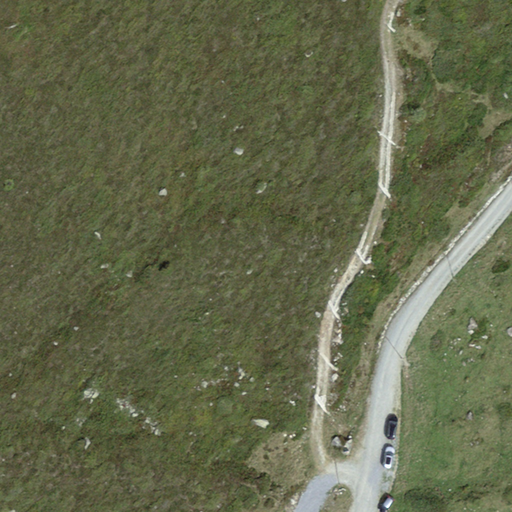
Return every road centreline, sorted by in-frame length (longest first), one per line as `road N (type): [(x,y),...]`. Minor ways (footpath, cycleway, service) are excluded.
road 1 (track): [(396,0),(382,205),(328,329),(323,478)]
road 2 (track): [(511,190),(407,317),(391,352),(365,474)]
